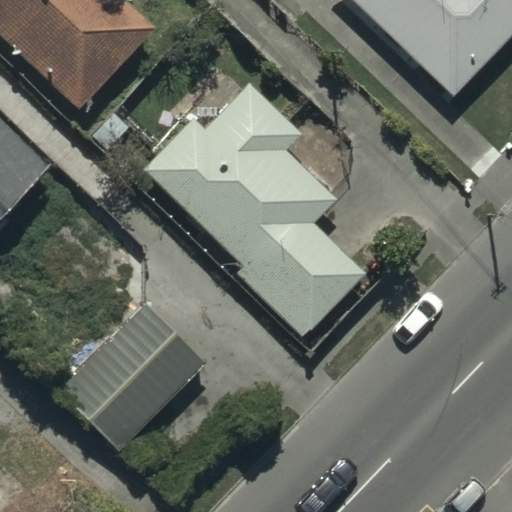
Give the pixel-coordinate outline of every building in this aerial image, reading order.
[(0,0),(0,37),(74,106),(150,24),(124,0),(0,0)] [(511,0),(349,0),(448,96),(511,29),(511,0)] [(189,116),(140,167),(242,265),(233,274),(297,336),(357,273),(305,223),(331,196),(282,149),(298,132),(245,80),(199,127),(189,116)] [(0,217),(49,166),(0,119),(0,217)] [(139,299),(53,389),(113,446),(199,357),(139,299)]
